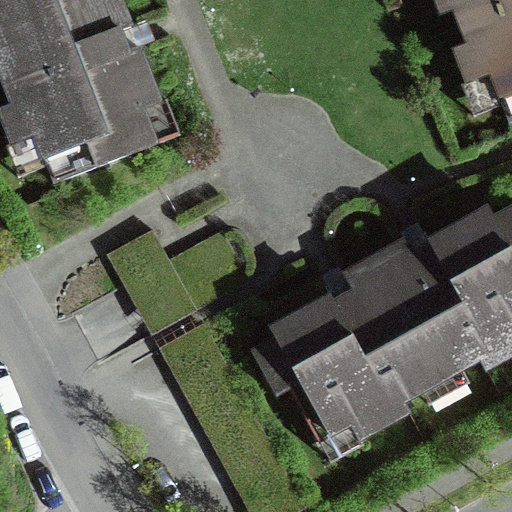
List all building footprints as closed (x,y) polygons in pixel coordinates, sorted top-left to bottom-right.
[(0,0),(0,72),(12,105),(0,109),(0,111),(13,144),(34,136),(53,184),(156,145),(142,110),(160,103),(138,48),(127,52),(119,31),(130,27),(119,0),(0,0)] [(511,0),(435,0),(441,14),(454,9),(467,44),(454,49),(468,83),(490,75),(508,123),(511,121),(511,0)] [(344,274),(353,292),(411,397),(422,391),(419,386),(458,364),(461,369),(479,359),(485,369),(511,354),(511,208),(494,218),(489,207),(428,241),(432,248),(413,259),(403,241),(344,274)] [(197,310),(152,230),(106,255),(151,335),(197,310)] [(403,401),(411,397),(353,292),(334,302),(330,295),(270,328),(275,338),(251,352),(276,396),(289,389),(318,443),(351,425),(359,439),(408,412),(403,401)] [(204,323),(158,348),(248,511),(298,511),(306,508),(204,323)]
